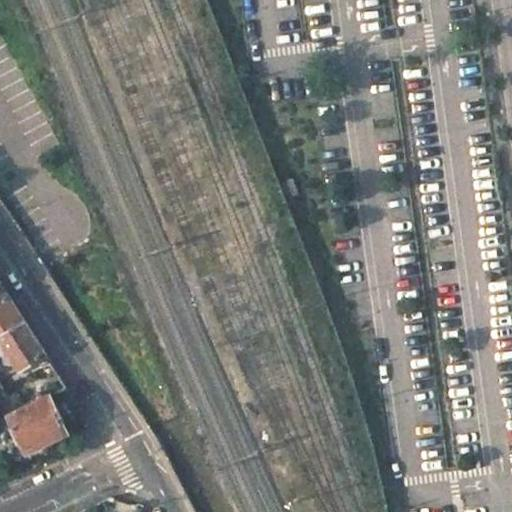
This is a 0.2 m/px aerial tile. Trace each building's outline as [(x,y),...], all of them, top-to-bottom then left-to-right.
[(15,304),(1,282),(0,282),(0,337),(28,323),(15,304)] [(28,323),(0,337),(0,349),(3,354),(13,348),(26,367),(48,354),(37,336),(28,323)] [(13,348),(3,354),(15,374),(26,367),(13,348)] [(58,394),(70,388),(53,361),(41,368),(58,394)] [(72,433),(53,396),(12,417),(29,453),(72,433)]
